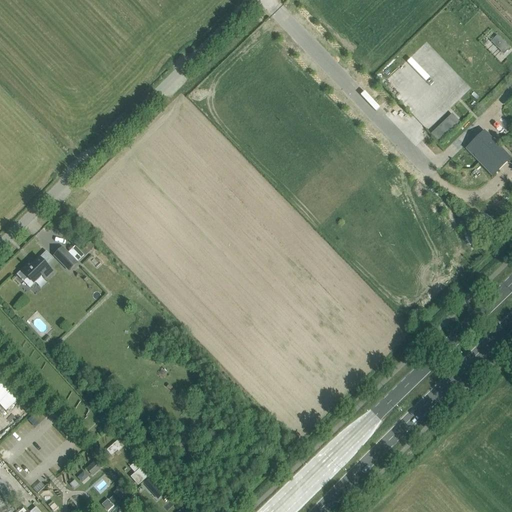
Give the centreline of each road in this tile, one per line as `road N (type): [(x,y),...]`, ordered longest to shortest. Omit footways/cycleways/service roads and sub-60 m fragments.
road 1 (unclassified): [(0,245),(252,0)]
road 2 (primary): [(511,283),(275,511)]
road 3 (primary): [(321,511),(511,326)]
road 4 (unknown): [(291,0),(433,157)]
